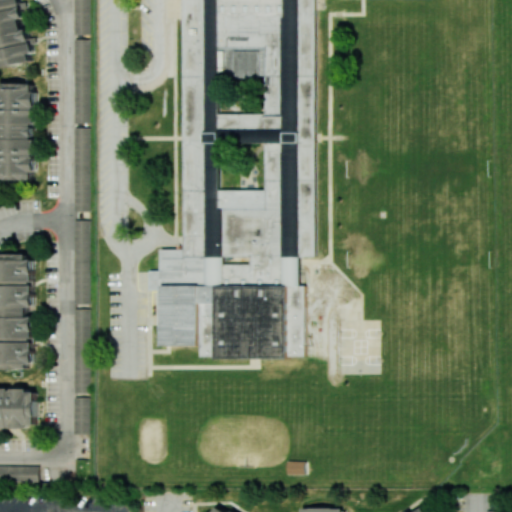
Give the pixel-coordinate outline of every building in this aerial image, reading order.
[(0,0),(22,0),(23,3),(27,1),(29,8),(25,9),(28,18),(23,19),(26,30),(30,28),(32,37),(36,36),(38,43),(34,44),(36,52),(31,53),(33,60),(4,68),(2,61),(0,61),(0,0)] [(90,0),(74,0),(74,34),(90,34),(90,0)] [(189,0),(325,0),(326,256),(312,256),(313,357),(206,357),(206,343),(166,343),(166,290),(166,269),(166,248),(189,248),(189,0)] [(90,38),(74,38),(75,122),(91,122),(90,38)] [(35,180),(35,172),(38,172),(38,156),(37,156),(37,153),(38,153),(38,139),(34,139),(34,123),(38,123),(38,110),(36,110),(36,105),(38,105),(38,92),(35,92),(35,84),(2,84),(2,91),(0,91),(0,105),(1,105),(1,109),(0,109),(0,123),(2,123),(2,138),(0,138),(0,172),(1,172),(1,180),(35,180)] [(91,127),(75,127),(75,211),(91,211),(91,127)] [(91,219),(75,220),(75,303),(91,303),(91,219)] [(30,254),(0,254),(0,369),(30,369),(30,363),(36,363),(36,315),(31,316),(31,307),(36,307),(35,260),(30,260),(30,254)] [(154,269),(154,290),(166,290),(166,269),(154,269)] [(91,308),(74,308),(75,392),(91,392),(91,308)] [(38,391),(30,391),(31,388),(14,388),(14,389),(12,389),(12,388),(0,388),(0,428),(11,428),(11,426),(14,426),(14,429),(30,429),(30,426),(38,426),(38,391)] [(75,397),(75,433),(91,433),(91,397),(75,397)] [(288,461),(287,475),(306,476),(307,462),(288,461)] [(0,465),(40,465),(40,481),(0,481),(0,465)]
